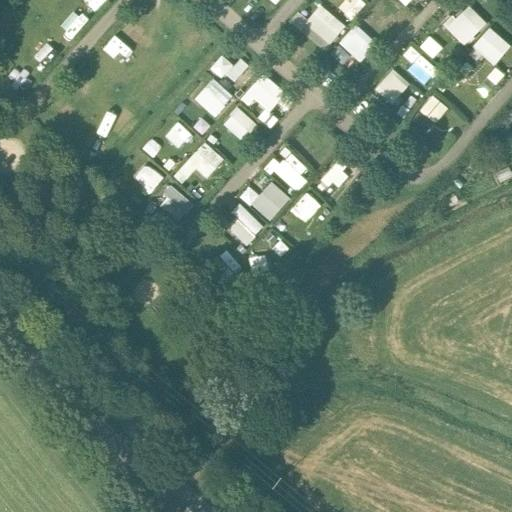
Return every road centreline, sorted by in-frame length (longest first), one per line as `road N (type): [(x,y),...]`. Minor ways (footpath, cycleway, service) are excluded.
road 1 (tertiary): [(0,316),(176,511)]
road 2 (unknown): [(315,88),(213,213)]
road 3 (unknown): [(134,0),(36,118)]
